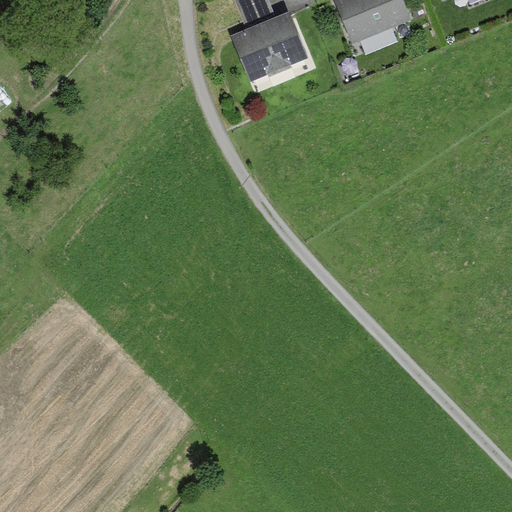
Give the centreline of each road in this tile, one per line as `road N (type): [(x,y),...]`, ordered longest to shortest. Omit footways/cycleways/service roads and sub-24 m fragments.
road 1 (track): [(511,471),(341,295),(246,180)]
road 2 (residential): [(246,180),(203,96),(185,0)]
